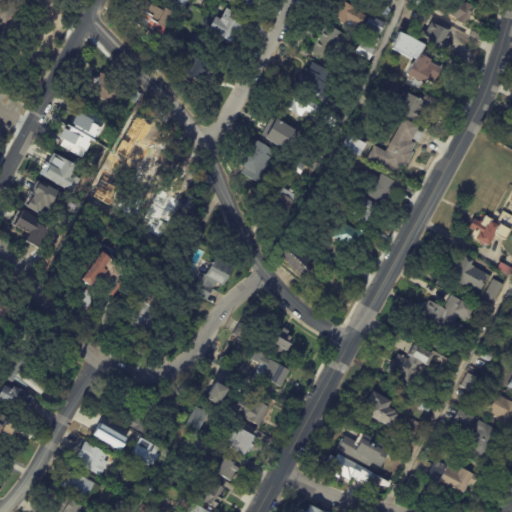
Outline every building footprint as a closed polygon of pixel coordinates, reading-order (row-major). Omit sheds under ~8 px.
[(185,0),(165,39),(148,30),(151,23),(143,19),(145,16),(138,13),(143,4),(158,12),(160,8),(164,9),(168,0),(185,0)] [(254,0),(250,8),(236,0),(254,0)] [(365,17),(353,39),(339,31),(342,26),(337,23),(338,21),(330,17),(335,8),(332,6),(335,0),(354,10),(353,10),(365,17)] [(393,0),(385,17),(375,12),(375,11),(354,0),(393,0)] [(468,14),(462,26),(454,22),(455,19),(438,10),(442,0),(455,0),(463,4),(463,3),(471,7),(468,14)] [(246,22),(236,39),(234,38),(230,46),(202,29),(209,16),(215,20),(222,8),(246,22)] [(385,24),(380,35),(370,30),(369,32),(363,29),(368,18),(374,21),(375,19),(385,24)] [(433,25),(448,32),(446,37),(450,39),(442,54),(415,41),(422,26),(426,28),(428,23),(432,25),(432,24),(433,25)] [(307,53),(322,25),(350,40),(345,50),(336,46),(331,57),(324,53),(322,57),(314,52),(312,55),(307,53)] [(420,46),(415,56),(426,61),(426,63),(438,70),(431,85),(422,81),(420,85),(410,81),(410,82),(406,80),(407,78),(403,76),(409,64),(410,65),(412,60),(408,58),(407,60),(386,50),(394,34),(420,46)] [(209,72),(204,79),(179,62),(186,51),(192,55),(194,52),(189,49),(198,36),(212,45),(204,58),(214,64),(209,72)] [(373,50),(366,61),(351,52),(358,41),(373,50)] [(299,89),(291,84),(298,73),(300,74),(303,69),(305,71),(310,63),(334,78),(319,102),(299,89)] [(376,69),(387,75),(384,81),(373,76),(376,69)] [(113,104),(113,105),(86,90),(94,76),(99,80),(103,74),(124,86),(113,104)] [(144,94),(139,104),(130,99),(135,90),(144,94)] [(324,109),(319,118),(303,111),(300,117),(282,109),(290,92),(324,109)] [(408,95),(423,104),(414,121),(392,109),(401,92),(408,95)] [(97,128),(88,145),(90,145),(84,155),(67,145),(83,117),(76,113),(80,105),(103,118),(97,128)] [(328,112),(341,118),(335,129),(323,122),(328,112)] [(265,128),(271,117),(294,129),(284,149),(260,137),(265,128)] [(423,131),(416,142),(410,139),(408,142),(413,144),(409,152),(411,153),(403,168),(400,166),(394,178),(362,159),(369,146),(382,152),(385,145),(386,143),(387,143),(401,118),(423,131)] [(361,145),(354,157),(341,150),(349,137),(361,145)] [(242,148),(246,150),(252,139),(265,147),(263,152),(274,158),(260,184),(239,172),(242,168),(234,163),(242,148)] [(95,147),(97,148),(93,153),(89,151),(93,145),(95,147)] [(81,179),(72,174),(76,165),(52,153),(48,163),(44,161),(38,175),(75,192),(81,179)] [(300,175),(289,169),(293,162),(304,168),(300,175)] [(377,174),(392,183),(380,206),(361,195),(365,187),(355,182),(361,171),(375,179),(377,174)] [(25,206),(47,218),(60,193),(38,182),(25,206)] [(276,186),(297,197),(285,219),(270,211),(272,206),(267,204),(276,186)] [(201,206),(198,211),(200,212),(199,214),(201,215),(199,217),(209,223),(203,233),(175,216),(187,197),(201,206)] [(376,217),(369,229),(352,220),(357,211),(352,208),(358,197),(380,209),(376,217)] [(39,224),(41,220),(20,210),(13,226),(27,233),(23,241),(38,249),(48,229),(39,224)] [(503,212),(511,217),(511,224),(503,241),(492,236),(485,248),(476,243),(475,244),(467,239),(471,232),(466,229),(472,219),(479,224),(483,217),(496,224),(503,212)] [(358,239),(352,250),(324,235),(332,220),(352,231),(353,230),(361,234),(358,239)] [(300,283),(272,261),(284,246),(312,268),(300,283)] [(122,288),(113,300),(95,286),(94,288),(86,282),(106,254),(114,260),(113,262),(131,275),(122,288)] [(215,290),(212,287),(206,298),(186,286),(197,268),(207,274),(218,255),(235,265),(224,284),(220,282),(215,290)] [(478,288),(476,291),(471,289),(470,290),(461,285),(460,287),(444,278),(455,258),(458,260),(460,257),(468,261),(466,264),(488,277),(486,282),(482,280),(478,288)] [(330,264),(326,270),(319,265),(324,259),(330,264)] [(510,269),(510,270),(507,276),(494,269),(498,263),(510,269)] [(490,304),(480,299),(490,280),(500,285),(490,304)] [(8,302),(0,315),(0,288),(1,287),(13,295),(8,302)] [(95,313),(83,313),(82,290),(94,289),(95,313)] [(150,329),(135,320),(142,308),(138,306),(145,293),(171,308),(164,320),(160,318),(153,330),(150,329)] [(419,311),(425,301),(439,310),(447,296),(469,309),(462,321),(454,317),(451,322),(461,327),(458,332),(457,332),(450,343),(428,330),(428,331),(413,322),(419,311)] [(236,332),(240,322),(258,330),(254,340),(246,336),(245,340),(235,336),(236,332)] [(285,328),(293,333),(292,336),(300,340),(293,352),(290,350),(286,359),(272,352),(284,328),(285,328)] [(402,378),(389,372),(398,354),(406,358),(413,344),(432,354),(426,366),(423,364),(412,384),(402,378)] [(51,380),(55,383),(44,396),(31,386),(27,391),(13,380),(12,381),(0,370),(0,368),(18,347),(33,358),(30,361),(40,369),(39,370),(51,380)] [(488,362),(479,357),(484,349),(492,354),(488,362)] [(293,374),(284,390),(265,379),(261,385),(255,382),(263,367),(254,362),(259,353),(270,358),(268,360),(282,368),(287,371),(293,374)] [(467,373),(477,379),(470,391),(460,385),(467,373)] [(225,387),(229,390),(221,402),(220,402),(218,406),(205,398),(208,394),(207,394),(215,381),(225,387)] [(14,384),(36,397),(25,416),(3,403),(4,401),(0,398),(0,392),(5,384),(12,388),(14,384)] [(511,425),(509,424),(508,426),(496,420),(497,418),(482,409),(492,391),(511,402),(511,425)] [(370,422),(358,415),(364,404),(362,403),(367,393),(385,403),(383,409),(389,412),(388,414),(392,416),(384,430),(370,422)] [(250,402),(258,407),(262,402),(273,409),(262,427),(242,415),(244,413),(234,406),(240,396),(250,402)] [(175,398),(178,400),(179,404),(156,440),(132,425),(146,403),(157,410),(163,400),(173,397),(175,398)] [(427,413),(418,408),(420,403),(429,408),(427,413)] [(204,432),(190,425),(199,408),(213,416),(204,432)] [(452,421),(458,410),(473,418),(466,430),(452,422),(452,421)] [(12,438),(11,441),(0,434),(0,417),(1,416),(19,426),(12,438)] [(410,441),(400,436),(409,419),(422,425),(414,443),(410,441)] [(498,447),(494,454),(491,452),(485,462),(462,449),(467,440),(470,441),(475,432),(473,430),(478,421),(502,435),(498,443),(500,444),(498,447)] [(125,438),(118,451),(90,435),(97,422),(125,438)] [(248,432),(261,440),(250,458),(237,451),(239,447),(228,441),(234,432),(244,438),(248,432)] [(360,436),(367,440),(366,442),(372,446),(374,443),(387,451),(378,468),(369,463),(367,467),(336,450),(343,436),(355,443),(356,441),(359,436),(360,436)] [(150,467),(132,457),(143,438),(161,448),(159,453),(162,454),(158,461),(157,460),(154,464),(152,463),(150,467)] [(200,441),(209,446),(199,465),(185,458),(195,438),(200,441)] [(80,453),(86,442),(107,454),(104,460),(107,462),(100,476),(78,464),(81,459),(78,457),(80,453)] [(360,469),(353,480),(349,478),(345,483),(338,479),(337,480),(324,473),(335,454),(360,469)] [(226,458),(240,467),(237,472),(235,471),(229,480),(206,467),(212,457),(223,463),(226,458)] [(172,466),(176,459),(184,464),(180,471),(172,466)] [(472,485),(472,486),(465,483),(459,495),(448,489),(447,491),(424,479),(434,460),(455,472),(457,469),(475,479),(472,485)] [(85,478),(97,484),(93,493),(91,491),(86,499),(63,486),(71,472),(81,478),(83,476),(85,478)] [(217,483),(230,491),(227,498),(228,498),(225,503),(224,502),(220,510),(196,497),(201,489),(198,488),(200,484),(199,483),(201,479),(214,487),(216,483),(217,483)] [(85,510),(83,511),(55,511),(57,509),(55,507),(62,494),(86,507),(85,510)] [(200,506),(211,511),(189,511),(195,503),(200,506)]
